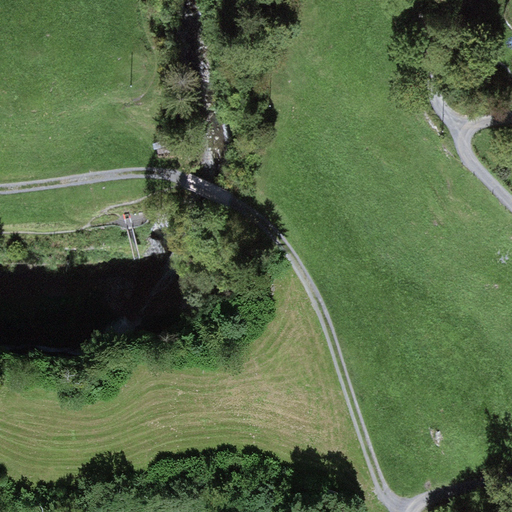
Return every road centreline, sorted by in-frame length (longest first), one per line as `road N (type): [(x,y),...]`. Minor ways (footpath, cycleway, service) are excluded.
road 1 (track): [(402,511),(379,482),(317,300),(282,241),(249,210),(162,171),(0,189)]
road 2 (unclassified): [(511,119),(469,128),(461,145),(511,206)]
